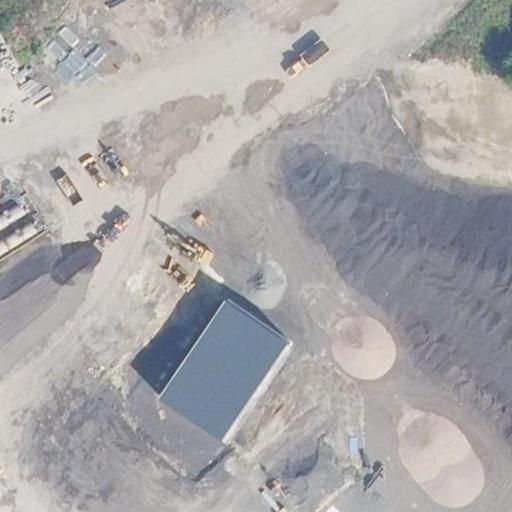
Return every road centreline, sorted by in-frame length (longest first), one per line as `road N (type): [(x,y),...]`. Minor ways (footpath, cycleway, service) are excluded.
road 1 (unknown): [(0,406),(54,328),(127,145),(181,79)]
road 2 (unknown): [(181,79),(292,39),(354,0)]
road 3 (unknown): [(181,79),(0,126)]
